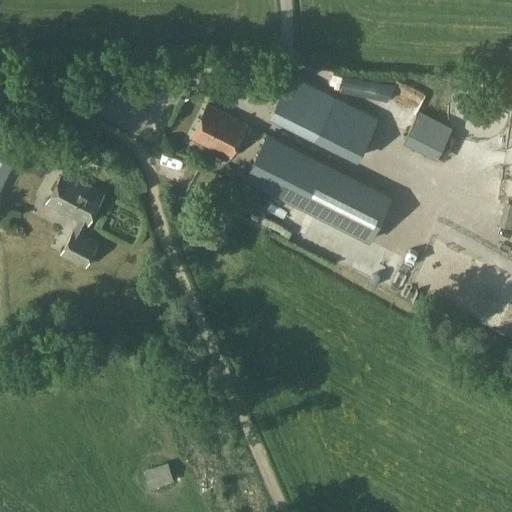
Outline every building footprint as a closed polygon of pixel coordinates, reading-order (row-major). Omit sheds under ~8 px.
[(268,115),(357,160),(378,118),(289,74),(268,115)] [(343,74),(339,91),(387,102),(395,86),(343,74)] [(398,89),(394,100),(415,108),(419,97),(398,89)] [(246,124),(207,104),(190,137),(229,157),(246,124)] [(449,135),(452,127),(418,111),(403,143),(437,160),(438,158),(449,135)] [(0,134),(0,189),(26,139),(3,128),(0,134)] [(258,130),(235,175),(358,238),(380,193),(258,130)] [(115,163),(95,153),(90,166),(109,175),(115,163)] [(81,235),(87,224),(103,194),(62,173),(47,203),(77,219),(71,230),(59,253),(85,266),(97,243),(81,235)] [(410,192),(450,206),(455,194),(414,180),(410,192)] [(396,255),(406,227),(383,219),(374,247),(396,255)] [(113,362),(109,345),(86,350),(90,368),(113,362)] [(173,480),(167,463),(144,471),(150,489),(173,480)]
